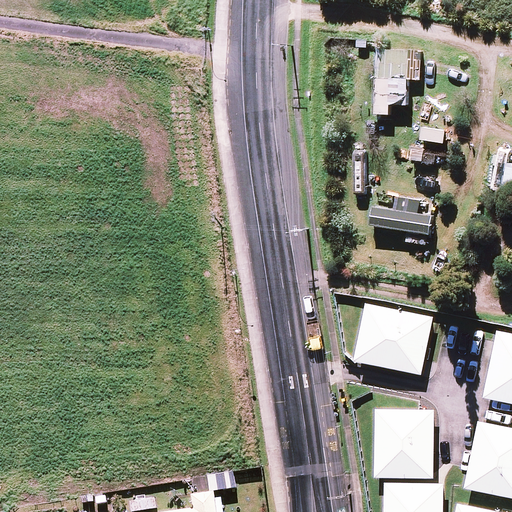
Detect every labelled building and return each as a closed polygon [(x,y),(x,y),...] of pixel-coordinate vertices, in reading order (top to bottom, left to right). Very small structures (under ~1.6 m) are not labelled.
[(141,1),(124,0),(110,0),(109,11),(140,14),(141,1)] [(381,59),(364,59),(363,77),(381,77),(381,114),(395,115),(395,106),(412,106),(412,52),(381,51),(381,59)] [(511,150),(500,148),(493,190),(511,193),(511,150)] [(424,200),(401,197),(399,211),(379,208),(376,226),(413,231),(411,243),(432,246),(437,217),(421,214),(424,200)] [(430,310),(358,295),(344,356),(417,372),(430,310)] [(511,330),(494,326),(479,393),(511,400),(511,330)] [(429,403),(368,403),(368,473),(429,473),(429,403)] [(511,417),(476,410),(462,476),(511,487),(511,417)] [(233,475),(194,480),(195,490),(201,489),(202,494),(235,490),(233,475)] [(434,511),(435,479),(374,478),(373,511),(434,511)] [(0,511),(9,511),(5,481),(0,482),(0,511)] [(225,511),(224,500),(218,501),(218,495),(196,498),(198,511),(195,511),(225,511)] [(511,511),(448,497),(445,511),(511,511)] [(144,511),(158,510),(156,500),(132,504),(132,511),(144,511)]
